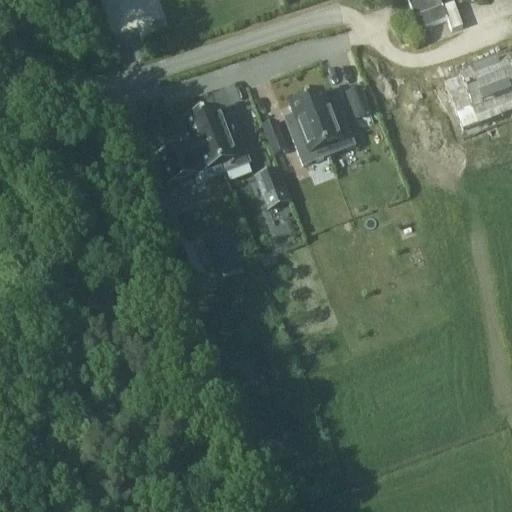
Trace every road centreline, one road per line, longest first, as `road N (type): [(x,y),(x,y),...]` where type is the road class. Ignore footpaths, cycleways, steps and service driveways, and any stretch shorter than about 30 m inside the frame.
road 1 (unknown): [(11,91),(195,71),(327,36),(410,45),(491,38)]
road 2 (tertiary): [(0,492),(29,327),(28,225),(0,17)]
